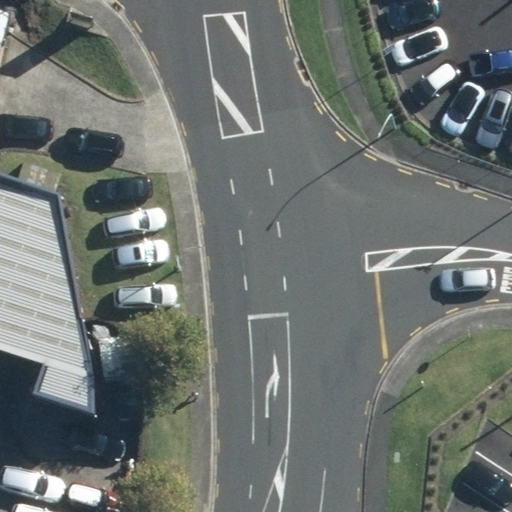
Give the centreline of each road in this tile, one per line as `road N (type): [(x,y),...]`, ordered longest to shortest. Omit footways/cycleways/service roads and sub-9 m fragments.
road 1 (residential): [(222,0),(264,263)]
road 2 (residential): [(264,263),(272,374),(268,511)]
road 3 (unclassified): [(511,256),(264,263)]
